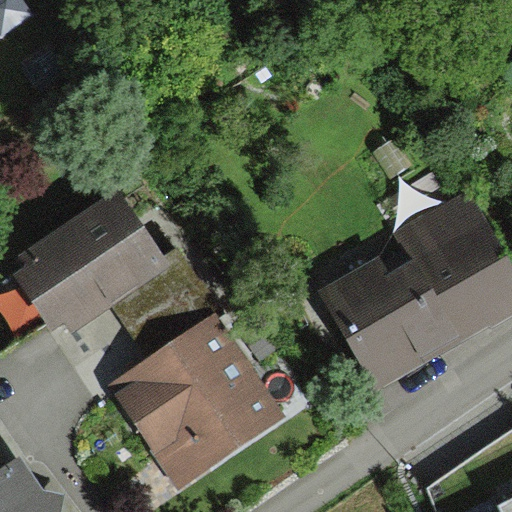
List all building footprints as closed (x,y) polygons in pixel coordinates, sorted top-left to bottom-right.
[(321,291),(379,393),(511,314),(511,254),(471,186),(398,230),(382,256),(321,291)] [(18,274),(54,329),(65,322),(72,333),(111,307),(168,267),(160,255),(118,187),(19,252),(29,267),(18,274)] [(168,267),(111,307),(149,361),(217,314),(228,306),(182,240),(160,255),(168,267)] [(109,388),(177,491),(287,415),(217,314),(149,361),(109,388)] [(0,511),(59,511),(63,495),(43,491),(21,457),(0,470),(0,511)] [(511,511),(511,500),(503,505),(506,511),(511,511)]
